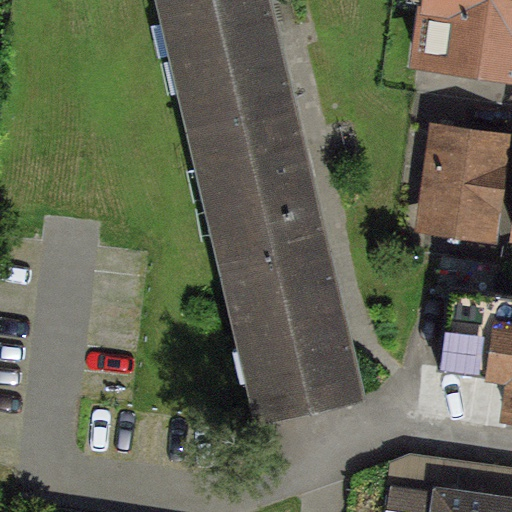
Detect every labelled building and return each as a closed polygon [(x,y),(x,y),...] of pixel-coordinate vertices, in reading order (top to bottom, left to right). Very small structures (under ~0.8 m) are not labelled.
[(246,0),(142,0),(234,421),(334,399),(246,0)] [(511,0),(416,0),(406,64),(511,81),(511,0)] [(511,141),(452,132),(436,230),(511,241),(511,141)] [(511,289),(504,288),(486,402),(511,406),(511,289)] [(511,511),(511,491),(424,478),(418,511),(511,511)]
